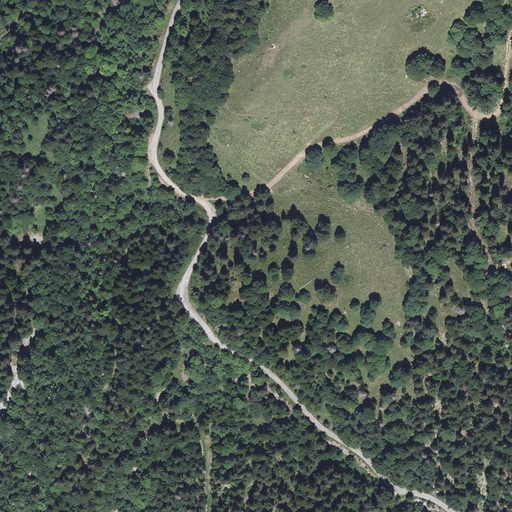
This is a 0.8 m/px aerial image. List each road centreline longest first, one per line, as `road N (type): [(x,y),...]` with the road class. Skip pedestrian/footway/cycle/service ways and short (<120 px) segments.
road 1 (unclassified): [(180,0),(160,56),(153,150),(164,178),(211,216),(183,282),(186,304),(219,345),(266,370),(390,485),(452,511)]
road 2 (track): [(511,34),(497,114),(474,115),(457,88),(438,82),(383,123),(303,148)]
road 3 (track): [(303,148),(361,87),(389,9)]
road 4 (track): [(303,148),(260,189),(200,201)]
